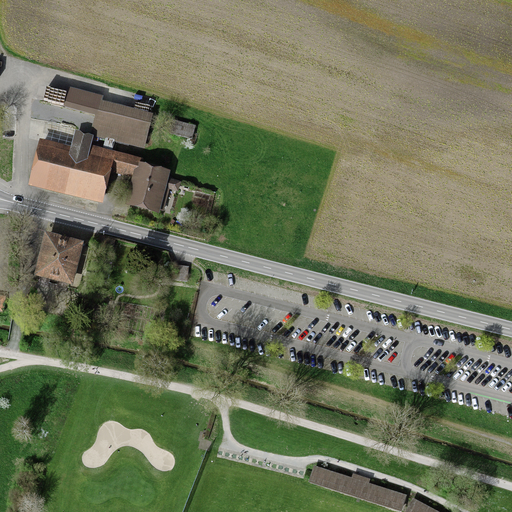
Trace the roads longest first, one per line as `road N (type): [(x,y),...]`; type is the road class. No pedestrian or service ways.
road 1 (track): [(0,353),(195,390),(511,486)]
road 2 (secondary): [(511,329),(0,200)]
road 3 (track): [(458,511),(323,459),(291,461),(239,448),(227,433),(224,398)]
